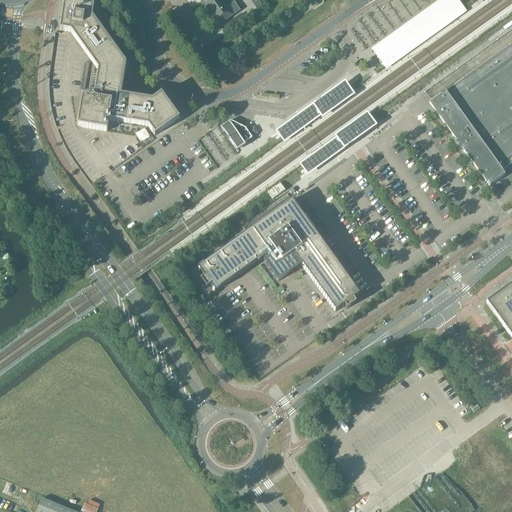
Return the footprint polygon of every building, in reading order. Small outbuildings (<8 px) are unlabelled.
[(200,0),(219,25),(239,11),(234,4),(227,8),(221,0),(200,0)] [(378,59),(385,69),(466,11),(457,0),(440,0),(371,50),(374,54),(378,59)] [(83,5),(63,1),(58,32),(70,33),(97,71),(92,100),(81,98),(77,124),(80,129),(106,133),(108,122),(147,128),(154,137),(179,119),(167,103),(167,104),(120,96),(125,65),(83,5)] [(430,105),(486,182),(490,187),(505,176),(502,171),(511,164),(511,44),(445,93),(444,91),(443,96),(430,105)] [(345,81),(276,130),(282,139),(284,142),(321,116),(322,118),(355,94),(345,81)] [(334,135),(336,137),(299,164),(308,175),(377,124),(370,115),(367,111),(334,135)] [(245,129),(244,129),(231,123),(230,122),(229,123),(220,128),(234,149),(242,143),(244,145),(252,139),(245,130),(245,129)] [(279,183),(267,192),(272,199),(285,190),(279,183)] [(356,303),(353,299),(359,295),(292,201),(268,218),(261,221),(257,226),(198,268),(204,277),(200,280),(211,295),(262,259),(279,282),(302,265),(336,312),(344,306),(347,310),(356,303)] [(511,284),(486,303),(505,330),(507,332),(511,339),(511,284)] [(480,409),(475,403),(470,407),(474,413),(480,409)] [(72,511),(41,499),(35,511),(72,511)] [(85,504),(80,511),(96,511),(98,510),(99,505),(89,501),(88,505),(85,504)]
